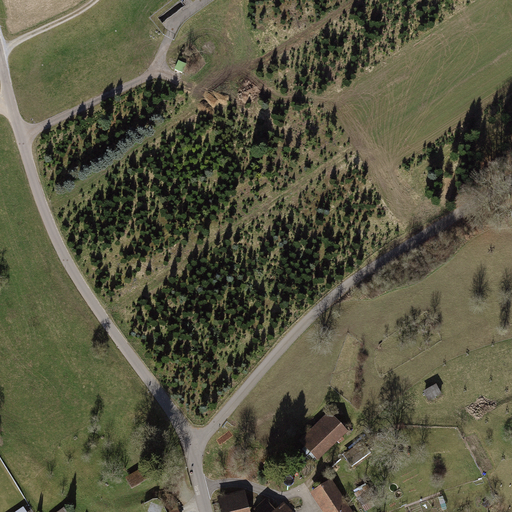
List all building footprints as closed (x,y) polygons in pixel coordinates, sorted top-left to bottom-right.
[(429,398),(443,393),(439,383),(425,387),(429,398)] [(329,415),(304,445),(320,458),(345,429),(329,415)] [(127,477),(134,488),(147,479),(140,469),(127,477)] [(349,511),(330,483),(314,494),(325,511),(349,511)] [(248,511),(245,496),(218,503),(220,511),(248,511)]
